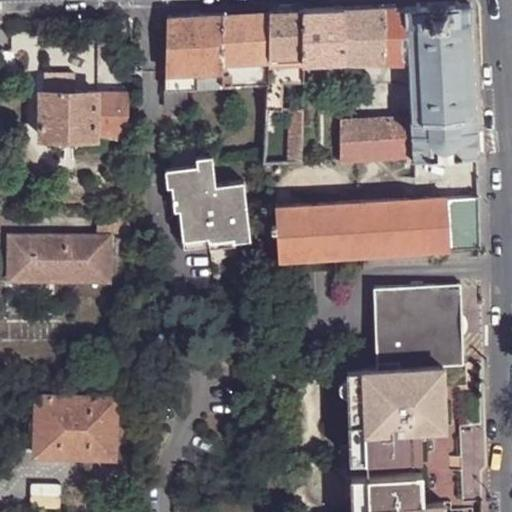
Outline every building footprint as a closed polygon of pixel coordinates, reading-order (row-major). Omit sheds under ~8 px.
[(414,6),(405,6),(407,60),(410,60),(411,81),(412,116),(414,155),(414,160),(475,158),(474,130),(476,130),(475,113),(473,113),(473,104),(475,104),(475,100),(472,101),(472,79),(474,80),(474,76),(472,76),(471,56),(473,56),(473,53),(471,53),(470,32),(472,32),(472,28),(469,28),(469,19),(472,19),(471,4),(460,4),(460,2),(458,3),(458,0),(455,0),(455,3),(449,3),(449,1),(445,1),(445,3),(430,3),(431,2),(428,2),(428,3),(420,4),(420,2),(417,2),(417,4),(414,4),(414,6)] [(396,3),(342,6),(342,60),(384,59),(407,60),(405,6),(396,7),(396,3)] [(342,6),(305,7),(304,57),(304,61),(342,60),(342,6)] [(305,7),(270,9),(268,59),(282,59),(292,58),(304,57),(305,7)] [(270,9),(223,10),(222,61),(249,60),(268,59),(270,9)] [(223,10),(168,13),(168,30),(167,72),(223,69),(222,61),(223,10)] [(304,61),(304,57),(292,58),(291,79),(292,82),(304,82),(304,61)] [(291,79),(292,58),(282,59),(281,80),(291,79)] [(268,84),(268,59),(249,60),(251,67),(248,67),(245,85),(268,84)] [(282,59),(268,59),(268,84),(267,107),(280,107),(281,80),(282,59)] [(384,59),(342,60),(342,80),(383,82),(384,59)] [(410,60),(407,60),(384,59),(383,82),(411,81),(410,60)] [(249,60),(222,61),(223,69),(221,85),(245,85),(248,67),(251,67),(249,60)] [(221,85),(223,69),(167,72),(167,88),(189,87),(221,85)] [(42,89),(71,90),(71,73),(42,72),(42,89)] [(412,116),(411,81),(383,82),(382,118),(412,116)] [(189,109),(189,87),(167,88),(167,110),(189,109)] [(96,134),(96,90),(71,90),(42,89),(39,89),(39,136),(56,136),(56,144),(62,149),(63,149),(72,150),(74,149),(79,144),(78,137),(96,137),(96,134)] [(122,91),(96,90),(96,134),(127,135),(128,95),(122,91)] [(302,160),(303,110),(293,109),(292,161),(302,160)] [(382,118),(341,120),(341,159),(408,155),(413,155),(414,155),(412,116),(382,118)] [(182,208),(185,238),(210,236),(211,240),(236,237),(236,241),(251,239),(245,182),(217,185),(214,157),(198,158),(199,165),(168,169),(169,185),(174,185),(177,208),(182,208)] [(480,245),(478,194),(276,204),(278,258),(480,245)] [(134,231),(134,212),(96,212),(96,231),(134,231)] [(107,279),(107,235),(9,235),(9,279),(107,279)] [(210,236),(185,238),(186,247),(210,244),(210,249),(236,245),(236,241),(236,237),(211,240),(210,236)] [(420,427),(426,427),(446,426),(444,364),(464,363),(460,283),(374,287),(377,367),(347,369),(351,460),(422,457),(421,440),(420,427)] [(104,376),(131,377),(132,359),(105,358),(104,376)] [(114,396),(33,393),(32,414),(24,414),(22,418),(21,427),(23,431),(25,431),(32,431),(31,453),(111,455),(114,396)] [(423,502),(423,489),(422,471),(352,475),(353,511),(444,511),(444,501),(431,501),(423,502)]
